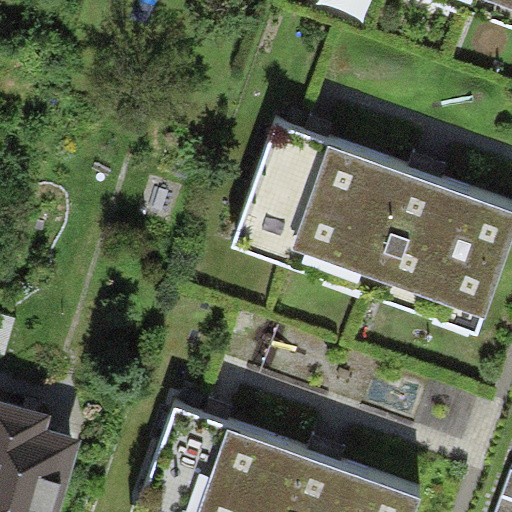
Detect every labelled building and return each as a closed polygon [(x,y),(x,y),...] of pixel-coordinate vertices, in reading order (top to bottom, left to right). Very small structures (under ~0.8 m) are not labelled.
[(511,0),(477,0),(511,12),(511,0)] [(511,241),(511,190),(272,102),(229,225),(485,321),(511,241)] [(170,385),(127,504),(148,511),(415,511),(428,479),(170,385)] [(0,388),(0,511),(51,511),(76,422),(46,414),(50,402),(0,388)] [(511,511),(511,470),(497,511),(511,511)]
